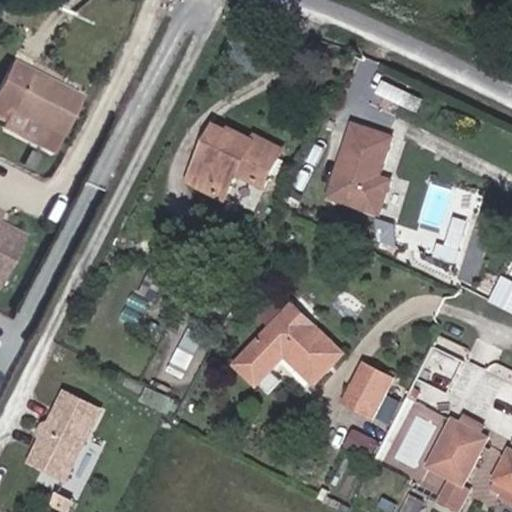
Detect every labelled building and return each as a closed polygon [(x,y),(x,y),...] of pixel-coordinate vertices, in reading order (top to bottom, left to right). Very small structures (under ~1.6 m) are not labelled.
[(89,113),(20,75),(0,116),(0,124),(13,132),(9,140),(61,168),(89,113)] [(390,190),(377,185),(390,145),(349,130),(325,200),(377,223),(390,190)] [(190,196),(214,208),(243,150),(235,146),(231,152),(216,145),(190,196)] [(239,193),(263,205),(280,170),(243,150),(214,208),(228,216),(239,193)] [(0,303),(0,304),(28,255),(6,243),(2,245),(0,243),(0,233),(4,226),(0,224),(0,303)] [(461,264),(458,273),(475,279),(488,238),(450,226),(440,258),(461,264)] [(312,400),(343,369),(292,321),(234,379),(254,401),(282,372),(312,400)] [(193,371),(204,334),(187,330),(177,367),(193,371)] [(341,424),(366,436),(384,398),(359,386),(341,424)] [(70,492),(83,468),(104,426),(72,411),(41,475),(70,492)] [(442,499),(453,505),(476,458),(444,442),(422,489),(442,499)] [(511,511),(511,470),(505,467),(490,496),(500,502),(496,511),(498,511),(511,511)] [(435,511),(460,511),(462,509),(453,505),(442,499),(435,511)]
